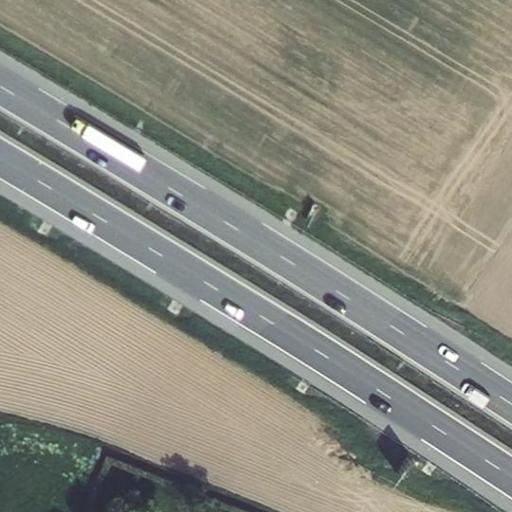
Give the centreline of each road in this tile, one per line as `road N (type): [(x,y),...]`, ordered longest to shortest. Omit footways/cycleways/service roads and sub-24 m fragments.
road 1 (motorway): [(0,159),(511,479)]
road 2 (motorway): [(511,406),(0,88)]
